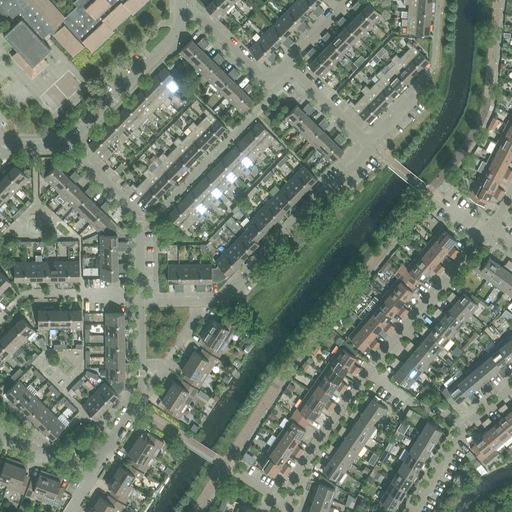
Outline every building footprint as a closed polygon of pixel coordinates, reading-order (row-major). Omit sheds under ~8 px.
[(0,0),(0,22),(8,14),(16,23),(3,35),(18,50),(11,56),(26,72),(43,57),(51,49),(45,43),(49,38),(53,35),(73,56),(85,45),(92,52),(114,32),(112,30),(131,12),(133,15),(148,0),(75,0),(73,2),(77,6),(65,17),(48,0),(0,0)] [(226,12),(213,0),(207,0),(210,3),(206,8),(218,20),(226,12)] [(213,0),(226,12),(233,4),(229,0),(213,0)] [(306,0),(297,0),(294,3),(306,15),(311,11),(318,17),(321,14),(306,0)] [(306,0),(321,14),(324,11),(317,4),(321,0),(306,0)] [(431,14),(432,3),(403,0),(403,4),(410,5),(410,12),(431,14)] [(358,1),(355,4),(374,23),(382,15),(369,3),(364,8),(358,1)] [(294,3),(287,11),(306,30),(309,26),(302,20),(306,15),(294,3)] [(357,12),(352,17),(366,30),(374,23),(355,4),(352,7),(357,12)] [(287,11),(279,19),(291,31),(296,26),(303,33),(306,30),(287,11)] [(431,14),(410,12),(409,19),(401,18),(401,22),(430,25),(431,14)] [(343,17),(340,20),(359,38),(366,30),(352,17),(348,21),(343,17)] [(291,31),(279,19),(271,26),(291,45),(294,42),(287,35),(291,31)] [(342,27),(337,32),(351,46),(359,38),(340,20),(337,23),(342,27)] [(430,25),(401,22),(401,26),(406,26),(406,34),(429,36),(430,25)] [(291,45),(271,26),(264,34),(276,46),(281,41),(288,48),(291,45)] [(328,32),(325,35),(344,54),(351,46),(337,32),(332,37),(328,32)] [(264,34),(256,42),(275,60),(278,57),(272,51),(276,46),(264,34)] [(322,48),(336,61),(344,54),(325,35),(322,38),(326,43),(322,48)] [(187,60),(206,41),(203,38),(196,44),(191,40),(179,52),(187,60)] [(195,68),(207,55),(202,50),(209,44),(206,41),(187,60),(195,68)] [(405,53),(421,69),(429,61),(408,41),(406,44),(409,48),(405,53)] [(275,60),(256,42),(249,50),(261,62),(266,57),(272,63),(275,60)] [(309,50),(329,69),(336,61),(322,48),(317,52),(312,47),(309,50)] [(329,69),(309,50),(306,54),(313,60),(308,65),(321,77),(329,69)] [(195,68),(203,75),(221,56),(218,53),(212,60),(207,55),(195,68)] [(393,57),(414,77),(421,69),(405,53),(400,58),(396,54),(393,57)] [(203,75),(210,83),(222,70),(218,66),(224,59),(221,56),(203,75)] [(394,63),(389,68),(406,85),(414,77),(393,57),(390,59),(394,63)] [(156,76),(173,92),(178,87),(182,91),(185,88),(164,68),(156,76)] [(210,83),(218,90),(237,71),(234,68),(227,75),(222,70),(210,83)] [(381,69),(378,72),(399,92),(406,85),(389,68),(385,73),(381,69)] [(218,90),(226,98),(238,85),(233,81),(240,74),(237,71),(218,90)] [(399,92),(378,72),(375,75),(379,79),(374,84),(391,100),(399,92)] [(156,76),(149,83),(169,103),(172,101),(168,97),(173,92),(156,76)] [(149,83),(141,91),(158,107),(163,102),(167,106),(169,103),(149,83)] [(226,98),(233,105),(252,86),(249,83),(243,90),(238,85),(226,98)] [(366,85),(363,88),(384,108),(391,100),(374,84),(370,89),(366,85)] [(233,105),(241,113),(254,101),(249,96),(255,89),(252,86),(233,105)] [(364,94),(359,99),(376,115),(384,108),(363,88),(360,90),(364,94)] [(141,91),(134,99),(154,119),(157,116),(153,112),(158,107),(141,91)] [(134,99),(126,106),(143,123),(148,118),(152,122),(154,119),(134,99)] [(376,115),(359,99),(354,104),(350,100),(348,103),(368,123),(376,115)] [(285,118),(293,125),(311,106),(308,103),(302,110),(297,105),(285,118)] [(119,114),(139,134),(142,132),(138,128),(143,123),(126,106),(119,114)] [(293,125),(300,133),(312,121),(308,116),(314,109),(311,106),(293,125)] [(202,120),(219,136),(226,128),(206,108),(203,111),(207,115),(202,120)] [(119,114),(111,122),(128,138),(133,133),(137,137),(139,134),(119,114)] [(488,127),(494,131),(499,121),(499,120),(493,117),(489,125),(488,127)] [(317,125),(312,121),(300,133),(308,140),(327,121),(324,118),(317,125)] [(190,124),(211,144),(219,136),(202,120),(197,125),(193,121),(190,124)] [(330,124),(327,121),(308,140),(316,148),(328,136),(323,131),(330,124)] [(111,122),(104,130),(124,150),(127,147),(123,143),(128,138),(111,122)] [(259,122),(251,130),(268,147),(273,142),(276,146),(279,143),(259,122)] [(192,130),(187,135),(203,152),(211,144),(190,124),(188,127),(192,130)] [(511,127),(506,125),(501,134),(511,139),(511,127)] [(104,130),(96,137),(113,154),(118,149),(121,153),(124,150),(104,130)] [(251,130),(243,138),(264,158),(267,156),(263,152),(268,147),(251,130)] [(328,136),(316,148),(323,156),(342,136),(339,133),(332,140),(328,136)] [(511,139),(501,134),(496,144),(511,151),(511,139)] [(178,137),(175,139),(196,160),(203,152),(187,135),(182,141),(178,137)] [(342,136),(323,156),(331,163),(344,151),(339,146),(345,139),(342,136)] [(113,154),(96,137),(88,145),(109,165),(112,163),(108,159),(113,154)] [(243,138),(236,146),(252,162),(257,157),(261,161),(264,158),(243,138)] [(177,146),(172,151),(188,167),(196,160),(175,139),(173,142),(177,146)] [(511,151),(496,144),(491,153),(508,162),(511,156),(511,151)] [(236,146),(228,154),(249,174),(252,171),(248,167),(252,162),(236,146)] [(163,152),(160,155),(181,175),(188,167),(172,151),(167,156),(163,152)] [(508,162),(491,153),(486,163),(511,175),(511,170),(505,168),(508,162)] [(221,161),(237,178),(242,173),(246,176),(249,174),(228,154),(221,161)] [(161,161),(157,166),(173,183),(181,175),(160,155),(158,158),(161,161)] [(213,169),(234,189),(236,186),(232,183),(237,178),(221,161),(213,169)] [(501,175),(510,180),(511,176),(511,175),(486,163),(482,161),(477,170),(482,172),(498,181),(501,175)] [(5,171),(20,186),(28,178),(23,172),(15,165),(10,170),(8,167),(5,171)] [(52,185),(63,173),(55,165),(49,172),(46,169),(41,169),(41,178),(44,178),(52,185)] [(145,170),(166,190),(173,183),(157,166),(152,171),(148,168),(145,170)] [(295,174),(311,189),(314,186),(312,183),(316,179),(303,166),(295,174)] [(234,189),(213,169),(206,177),(222,193),(227,188),(231,192),(234,189)] [(166,190),(145,170),(142,173),(146,177),(141,182),(158,198),(166,190)] [(0,180),(0,181),(13,194),(20,186),(5,171),(2,174),(4,176),(0,180)] [(52,185),(59,193),(78,174),(75,171),(68,178),(63,173),(52,185)] [(498,181),(482,172),(477,182),(502,195),(504,191),(495,187),(498,181)] [(59,193),(67,200),(79,188),(74,184),(81,177),(78,174),(59,193)] [(295,174),(288,181),(301,194),(305,190),(307,192),(311,189),(295,174)] [(206,177),(198,184),(219,205),(221,202),(217,198),(222,193),(206,177)] [(0,196),(5,201),(13,194),(0,181),(0,196)] [(288,181),(280,189),(296,204),(299,201),(297,199),(301,194),(288,181)] [(158,198),(141,182),(137,187),(133,183),(130,186),(150,206),(158,198)] [(500,199),(502,195),(477,182),(469,197),(476,203),(484,207),(487,200),(488,201),(491,195),(500,199)] [(191,192),(207,208),(212,203),(216,207),(219,205),(198,184),(191,192)] [(67,200),(75,208),(93,189),(90,186),(84,193),(79,188),(67,200)] [(75,208),(82,216),(94,203),(90,199),(96,192),(93,189),(75,208)] [(280,189),(273,197),(286,210),(290,206),(292,208),(296,204),(280,189)] [(207,208),(191,192),(183,200),(204,220),(206,217),(202,213),(207,208)] [(265,205),(281,220),(284,216),(282,214),(286,210),(273,197),(265,205)] [(204,220),(183,200),(175,208),(192,224),(197,219),(201,223),(204,220)] [(82,216),(90,223),(109,204),(106,201),(99,208),(94,203),(82,216)] [(109,204),(90,223),(98,231),(101,228),(104,231),(117,225),(105,214),(112,207),(109,204)] [(281,220),(265,205),(258,212),(271,225),(275,221),(277,223),(281,220)] [(192,224),(175,208),(168,216),(188,236),(191,233),(187,229),(192,224)] [(258,212),(250,220),(265,235),(269,232),(267,230),(271,225),(258,212)] [(242,228),(245,231),(256,241),(260,236),(262,239),(265,235),(250,220),(242,228)] [(100,235),(100,246),(127,246),(127,242),(117,242),(117,225),(104,231),(104,235),(100,235)] [(434,236),(449,249),(456,240),(441,228),(434,236)] [(245,231),(238,238),(253,253),(256,250),(254,248),(259,243),(256,241),(245,231)] [(434,236),(427,245),(442,257),(449,249),(434,236)] [(238,238),(230,246),(243,259),(248,255),(250,257),(253,253),(238,238)] [(442,257),(427,245),(420,253),(435,265),(442,257)] [(100,246),(100,257),(118,257),(117,250),(127,250),(127,246),(100,246)] [(230,246),(223,254),(238,269),(241,265),(239,263),(243,259),(230,246)] [(420,253),(413,261),(428,273),(432,268),(434,270),(437,267),(435,265),(420,253)] [(218,265),(216,268),(221,282),(233,270),(235,272),(238,269),(223,254),(215,262),(218,265)] [(473,269),(487,279),(498,264),(489,257),(487,260),(482,256),(473,269)] [(100,257),(100,268),(127,268),(127,263),(118,263),(118,257),(100,257)] [(21,283),(25,283),(25,261),(14,262),(14,280),(21,280),(21,283)] [(36,261),(25,261),(25,283),(30,283),(30,280),(36,280),(36,261)] [(47,261),(36,261),(36,280),(42,280),(42,283),(47,283),(47,261)] [(57,261),(47,261),(47,283),(52,283),(52,280),(58,280),(57,261)] [(68,261),(57,261),(58,280),(64,279),(64,282),(69,282),(68,261)] [(79,261),(68,261),(69,282),(73,282),(73,279),(80,279),(79,261)] [(402,264),(397,270),(414,284),(418,280),(420,282),(423,278),(425,280),(426,280),(429,276),(429,275),(428,273),(413,261),(407,268),(402,264)] [(190,265),(190,282),(196,282),(196,291),(201,291),(200,264),(190,265)] [(211,264),(200,264),(201,291),(205,291),(205,282),(221,282),(216,268),(212,268),(211,264)] [(487,279),(496,285),(509,268),(505,265),(503,267),(498,264),(487,279)] [(175,291),(179,291),(179,265),(168,265),(168,282),(175,282),(175,291)] [(179,265),(179,291),(183,291),(183,282),(190,282),(190,265),(179,265)] [(127,268),(100,268),(101,279),(118,279),(118,272),(127,272),(127,268)] [(511,273),(511,270),(509,268),(496,285),(505,292),(511,281),(511,273)] [(390,287),(405,300),(407,301),(408,301),(411,298),(411,296),(409,295),(412,291),(410,289),(414,284),(397,270),(393,274),(398,278),(390,287)] [(0,271),(0,286),(5,292),(8,288),(6,286),(11,282),(0,271)] [(401,304),(405,300),(390,287),(383,295),(406,314),(408,311),(401,304)] [(454,299),(456,301),(471,314),(478,305),(464,293),(459,298),(457,296),(454,299)] [(406,314),(383,295),(379,300),(375,296),(372,300),(376,304),(391,316),(395,311),(403,318),(406,314)] [(471,314),(456,301),(449,310),(464,322),(471,314)] [(376,304),(369,312),(384,324),(386,326),(389,323),(387,321),(391,316),(376,304)] [(38,329),(49,329),(49,307),(44,307),(44,310),(38,310),(38,329)] [(60,329),(60,310),(54,310),(54,307),(49,307),(49,329),(60,329)] [(71,328),(71,307),(66,307),(66,310),(60,310),(60,329),(71,328)] [(71,307),(71,328),(82,328),(82,310),(75,310),(75,307),(71,307)] [(438,314),(442,318),(457,330),(464,322),(449,310),(449,309),(445,314),(441,311),(438,314)] [(369,312),(362,320),(377,332),(384,324),(369,312)] [(106,313),(106,324),(127,324),(127,319),(124,319),(124,313),(106,313)] [(439,321),(435,326),(450,338),(457,330),(442,318),(438,314),(436,318),(439,321)] [(15,320),(11,323),(27,338),(35,330),(21,317),(17,322),(15,320)] [(205,327),(226,341),(232,332),(234,333),(238,327),(225,319),(222,325),(212,318),(210,319),(205,327)] [(362,320),(355,328),(370,341),(377,332),(362,320)] [(10,329),(6,333),(19,346),(27,338),(11,323),(8,327),(10,329)] [(106,324),(106,335),(124,335),(124,329),(127,329),(127,324),(106,324)] [(427,327),(424,331),(443,347),(450,338),(435,326),(431,331),(427,327)] [(226,341),(205,327),(199,335),(200,337),(201,338),(198,343),(206,349),(219,357),(223,351),(220,350),(226,341)] [(370,341),(355,328),(348,337),(363,349),(370,341)] [(425,337),(421,342),(436,355),(443,347),(424,331),(421,334),(425,337)] [(0,342),(12,354),(19,346),(6,333),(2,337),(0,335),(0,342)] [(124,335),(106,335),(106,346),(127,346),(127,341),(124,341),(124,335)] [(496,346),(509,360),(511,357),(511,347),(504,339),(496,346)] [(352,363),(356,357),(355,356),(358,353),(345,341),(341,347),(340,346),(334,355),(352,368),(354,364),(352,363)] [(0,357),(4,361),(12,354),(0,342),(0,357)] [(421,342),(414,350),(429,363),(436,355),(421,342)] [(127,350),(127,346),(106,346),(106,357),(124,356),(124,350),(127,350)] [(488,353),(500,367),(502,370),(506,367),(504,365),(509,360),(496,346),(488,353)] [(411,354),(407,359),(422,371),(429,363),(414,350),(410,347),(407,351),(411,354)] [(194,350),(188,360),(206,372),(212,363),(214,364),(218,359),(205,350),(202,356),(194,350)] [(488,353),(480,360),(492,374),(500,367),(488,353)] [(349,372),(352,368),(334,355),(328,364),(343,375),(347,370),(349,372)] [(124,356),(106,357),(106,367),(128,367),(128,363),(125,363),(124,356)] [(206,372),(188,360),(185,358),(179,366),(180,368),(190,375),(186,380),(199,388),(203,382),(200,381),(206,372)] [(399,360),(396,364),(400,367),(415,379),(422,371),(407,359),(403,364),(399,360)] [(480,360),(471,367),(484,381),(492,374),(480,360)] [(328,364),(321,373),(337,384),(345,390),(348,386),(339,381),(343,375),(328,364)] [(111,378),(111,382),(125,388),(125,372),(128,372),(128,367),(106,367),(106,379),(111,378)] [(415,379),(400,367),(393,376),(407,388),(415,379)] [(471,367),(463,374),(475,388),(484,381),(471,367)] [(321,373),(315,382),(331,393),(334,388),(343,394),(345,390),(337,384),(321,373)] [(475,388),(463,374),(455,381),(473,402),(477,400),(471,392),(475,388)] [(8,400),(11,403),(26,388),(18,380),(5,393),(10,398),(8,400)] [(165,389),(186,403),(192,394),(194,395),(198,390),(185,381),(182,387),(172,380),(170,381),(165,389)] [(473,402),(455,381),(446,388),(456,400),(458,403),(464,398),(470,405),(473,402)] [(105,382),(97,390),(112,405),(116,402),(114,400),(125,388),(111,382),(108,385),(105,382)] [(315,382),(309,391),(325,402),(333,407),(336,404),(327,398),(331,393),(315,382)] [(17,404),(21,408),(34,395),(26,388),(11,403),(15,406),(17,404)] [(441,392),(452,404),(456,400),(446,388),(441,392)] [(186,403),(165,389),(159,397),(160,399),(161,400),(158,405),(179,419),(183,413),(180,412),(186,403)] [(97,390),(90,398),(103,411),(107,406),(109,408),(112,405),(97,390)] [(309,391),(303,400),(319,411),(322,405),(331,411),(333,407),(325,402),(309,391)] [(34,395),(21,408),(25,413),(23,415),(27,418),(42,403),(34,395)] [(369,403),(366,408),(381,419),(388,409),(372,398),(372,399),(370,397),(367,401),(369,403)] [(103,411),(90,398),(82,406),(97,421),(101,417),(98,415),(103,411)] [(303,400),(293,414),(312,427),(315,422),(312,420),(315,416),(317,417),(318,417),(321,413),(320,412),(319,411),(303,400)] [(32,419),(36,424),(49,410),(42,403),(27,418),(30,421),(32,419)] [(366,408),(359,417),(375,428),(381,419),(366,408)] [(39,430),(42,433),(57,418),(49,410),(36,424),(41,428),(39,430)] [(293,414),(283,428),(299,439),(305,430),(308,432),(312,427),(293,414)] [(511,419),(507,414),(499,421),(511,435),(511,434),(511,419)] [(357,415),(355,419),(355,421),(356,422),(353,426),(369,436),(375,428),(359,417),(357,415)] [(57,418),(42,433),(45,436),(48,434),(52,439),(65,426),(57,418)] [(499,421),(491,428),(503,442),(506,446),(511,441),(511,436),(511,435),(499,421)] [(427,422),(421,432),(437,442),(441,435),(439,434),(442,430),(427,422)] [(353,426),(347,434),(363,445),(369,436),(353,426)] [(283,428),(277,437),(295,450),(298,446),(295,444),(299,439),(283,428)] [(491,428),(482,434),(495,449),(503,442),(491,428)] [(415,442),(430,450),(432,447),(434,448),(437,442),(421,432),(415,442)] [(136,434),(131,442),(152,456),(158,447),(160,448),(164,442),(151,434),(148,440),(138,433),(136,434)] [(495,449),(482,434),(481,433),(480,433),(476,436),(476,437),(477,439),(474,442),(476,444),(471,448),(484,463),(486,463),(498,453),(495,449)] [(347,434),(341,443),(357,454),(363,445),(347,434)] [(277,437),(271,446),(287,457),(290,452),(293,454),(295,450),(277,437)] [(152,456),(131,442),(125,450),(126,452),(136,459),(132,464),(145,472),(149,466),(146,465),(152,456)] [(415,442),(409,451),(425,461),(429,455),(427,454),(430,450),(415,442)] [(335,447),(333,451),(351,463),(357,454),(341,443),(337,449),(335,447)] [(271,446),(265,455),(281,466),(287,457),(271,446)] [(385,450),(382,455),(387,459),(390,453),(385,450)] [(476,467),(480,463),(469,450),(465,454),(476,467)] [(332,456),(329,461),(344,472),(351,463),(333,451),(330,454),(332,456)] [(409,451),(403,461),(418,470),(420,466),(422,467),(425,461),(409,451)] [(281,466),(265,455),(258,464),(274,475),(281,466)] [(2,470),(0,469),(0,478),(9,481),(8,485),(17,461),(7,458),(6,459),(2,470)] [(17,461),(8,485),(18,489),(17,491),(23,494),(28,480),(23,478),(27,466),(26,465),(17,461)] [(344,472),(329,461),(322,470),(338,481),(344,472)] [(403,461),(397,471),(414,481),(417,474),(416,473),(418,470),(403,461)] [(116,465),(111,473),(129,485),(129,484),(135,476),(140,479),(144,474),(131,465),(128,471),(118,464),(116,465)] [(33,494),(43,498),(51,474),(42,471),(40,471),(36,483),(30,480),(25,494),(32,497),(33,494)] [(397,471),(392,481),(406,489),(408,486),(410,487),(414,481),(397,471)] [(129,485),(111,473),(106,481),(106,483),(116,490),(112,495),(125,503),(129,497),(126,496),(132,487),(129,484),(129,485)] [(51,474),(43,498),(53,502),(52,504),(58,506),(63,492),(57,490),(61,479),(61,477),(51,474)] [(336,485),(323,476),(320,483),(335,489),(336,485)] [(392,481),(386,490),(402,500),(406,494),(404,493),(406,489),(392,481)] [(316,487),(313,493),(331,500),(335,489),(320,483),(319,483),(318,487),(316,487)] [(402,500),(386,490),(380,501),(394,509),(396,505),(398,506),(402,500)] [(313,501),(311,505),(331,511),(332,511),(334,509),(328,507),(331,500),(313,493),(311,500),(313,501)] [(96,496),(91,504),(103,511),(119,511),(124,505),(111,497),(108,502),(98,495),(96,496)]
